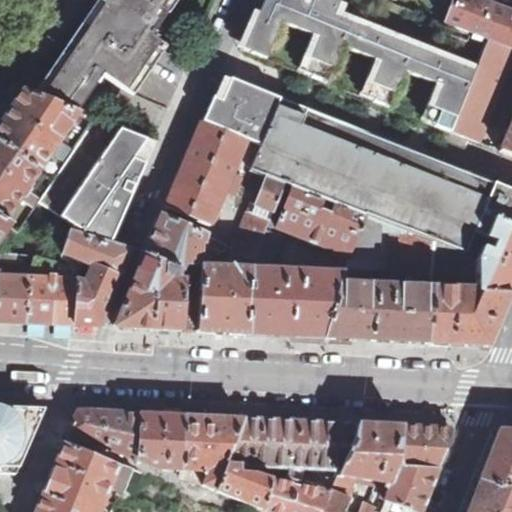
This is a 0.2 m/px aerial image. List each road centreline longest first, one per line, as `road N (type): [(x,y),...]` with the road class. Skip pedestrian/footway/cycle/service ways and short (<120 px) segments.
road 1 (tertiary): [(84,365),(494,386)]
road 2 (residential): [(238,0),(135,252)]
road 3 (residential): [(84,365),(25,511)]
road 4 (residential): [(446,511),(494,386)]
road 5 (residential): [(135,252),(84,365)]
